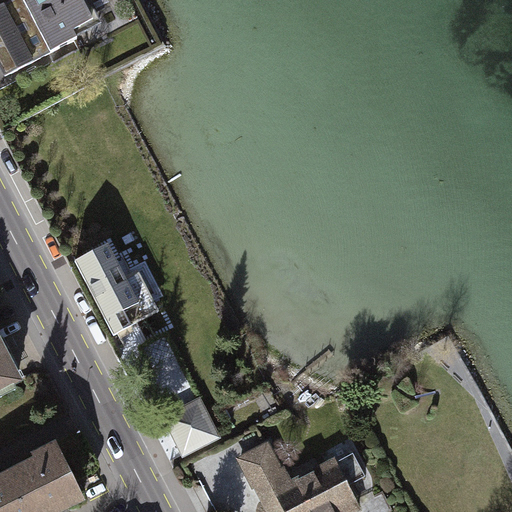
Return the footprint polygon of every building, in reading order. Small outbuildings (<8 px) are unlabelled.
[(15,0),(0,7),(0,56),(6,68),(94,23),(81,0),(15,0)] [(117,250),(79,269),(116,342),(142,329),(154,323),(150,315),(121,257),(117,250)] [(0,345),(0,391),(19,381),(0,345)] [(205,404),(170,420),(189,460),(223,445),(208,410),(205,404)] [(35,463),(0,480),(0,511),(54,511),(82,498),(56,447),(33,458),(35,463)] [(273,449),(244,462),(278,511),(363,511),(342,458),(294,482),(273,449)]
